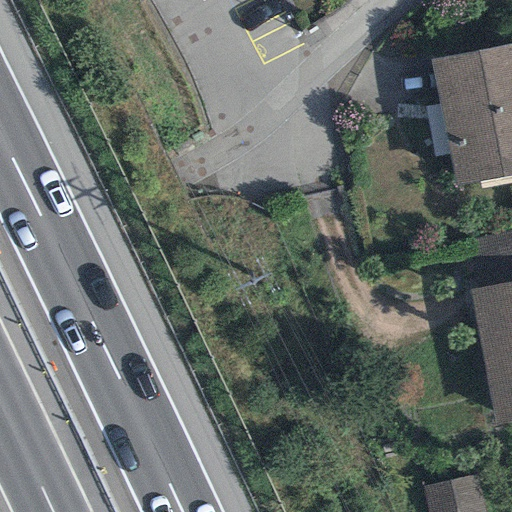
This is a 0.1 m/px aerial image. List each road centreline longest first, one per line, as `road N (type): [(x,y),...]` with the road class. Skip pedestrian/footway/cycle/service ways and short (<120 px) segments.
road 1 (motorway): [(176,511),(0,149)]
road 2 (residential): [(182,180),(393,0)]
